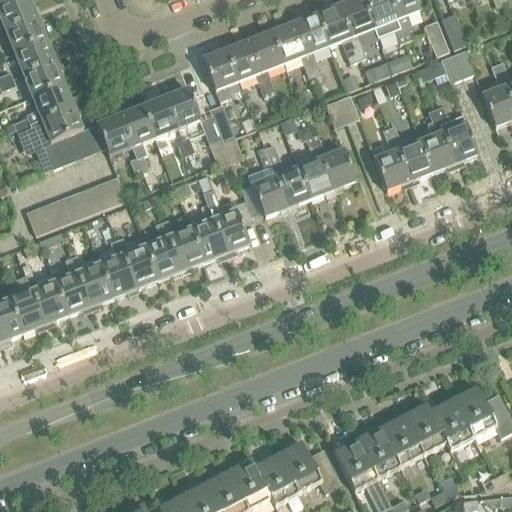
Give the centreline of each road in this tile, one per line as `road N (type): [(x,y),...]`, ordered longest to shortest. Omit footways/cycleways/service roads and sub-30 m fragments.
road 1 (tertiary): [(511,242),(224,354),(118,386),(0,440)]
road 2 (residential): [(0,386),(511,191)]
road 3 (tertiary): [(0,486),(511,291)]
road 4 (residential): [(109,18),(143,31),(226,0)]
